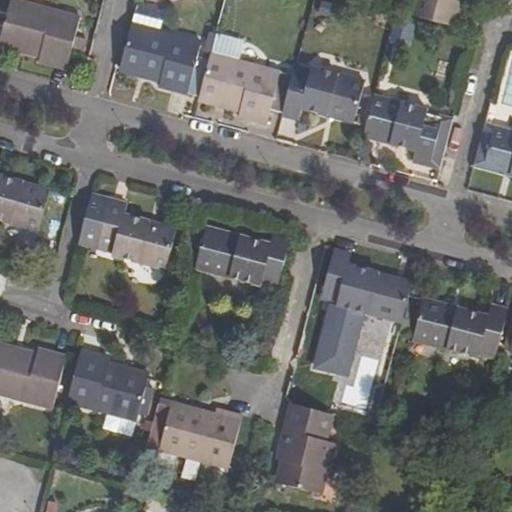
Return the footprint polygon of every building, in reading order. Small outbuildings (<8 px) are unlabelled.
[(81,19),(10,0),(0,41),(0,43),(25,51),(24,55),(43,61),(42,65),(51,67),(67,71),(81,19)] [(416,0),(411,17),(453,28),(460,0),(416,0)] [(138,6),(132,25),(161,33),(166,14),(138,6)] [(414,20),(399,16),(393,39),(408,43),(414,20)] [(202,44),(161,33),(132,25),(121,68),(145,75),(144,79),(163,84),(162,89),(169,91),(188,95),(202,44)] [(216,54),(241,61),(245,42),(221,36),(216,54)] [(0,43),(0,48),(24,55),(25,51),(0,43)] [(226,105),(225,109),(241,113),(240,118),(250,121),(268,125),(282,73),(241,61),(216,54),(213,54),(201,98),(226,105)] [(511,55),(500,103),(511,105),(511,55)] [(312,72),(293,67),(281,117),(299,121),(302,111),(329,117),(354,124),(365,82),(313,68),(312,72)] [(145,75),(121,68),(120,73),(144,79),(145,75)] [(370,109),(373,98),(365,96),(362,107),(370,109)] [(201,98),(200,102),(225,109),(226,105),(201,98)] [(426,112),(373,98),(362,138),(415,152),(412,163),(421,165),(439,170),(452,122),(426,115),(426,112)] [(370,109),(362,107),(357,124),(365,127),(370,109)] [(484,168),(511,175),(511,129),(496,125),(485,122),(473,166),(484,168)] [(0,224),(40,235),(51,193),(21,184),(0,178),(0,170),(1,166),(0,165),(0,224)] [(92,196),(78,246),(115,255),(113,259),(167,273),(178,231),(153,224),(124,216),(127,206),(92,196)] [(273,234),(270,245),(257,241),(207,228),(196,271),(261,288),(262,283),(278,287),(290,239),(273,234)] [(403,323),(414,282),(384,274),(350,264),(351,258),(334,254),(322,299),(338,303),(337,306),(403,323)] [(481,356),(495,360),(508,311),(492,308),(490,317),(477,314),(424,300),(413,342),(480,359),(481,356)] [(317,368),(352,373),(360,315),(324,310),(317,368)] [(0,346),(0,351),(23,357),(24,352),(0,346)] [(23,357),(0,351),(0,399),(54,413),(68,360),(43,353),(42,357),(24,352),(23,357)] [(126,375),(128,370),(111,365),(112,361),(83,352),(68,407),(139,426),(140,419),(148,421),(156,393),(148,391),(151,382),(126,375)] [(152,377),(128,370),(126,375),(151,382),(152,377)] [(171,403),(170,407),(196,414),(197,410),(171,403)] [(335,415),(291,404),(280,448),(284,450),(276,482),(323,495),(336,444),(327,442),(335,415)] [(196,414),(170,407),(158,451),(228,470),(241,417),(227,413),(216,410),(215,414),(197,410),(196,414)]
